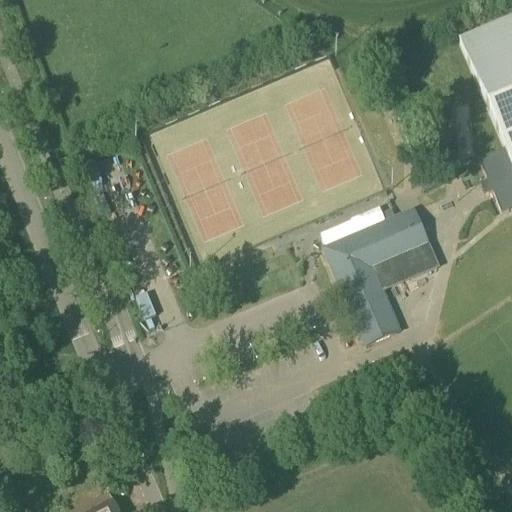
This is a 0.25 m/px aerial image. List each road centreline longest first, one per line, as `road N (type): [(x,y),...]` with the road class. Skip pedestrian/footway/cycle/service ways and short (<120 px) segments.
road 1 (tertiary): [(97,379),(0,139)]
road 2 (tertiary): [(97,379),(156,511)]
